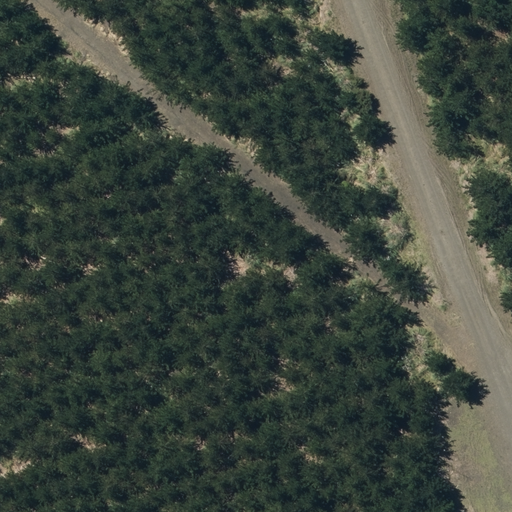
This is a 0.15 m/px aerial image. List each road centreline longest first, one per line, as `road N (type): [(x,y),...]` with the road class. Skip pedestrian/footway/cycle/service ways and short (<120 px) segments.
road 1 (track): [(346,0),(511,483)]
road 2 (track): [(65,0),(450,292)]
